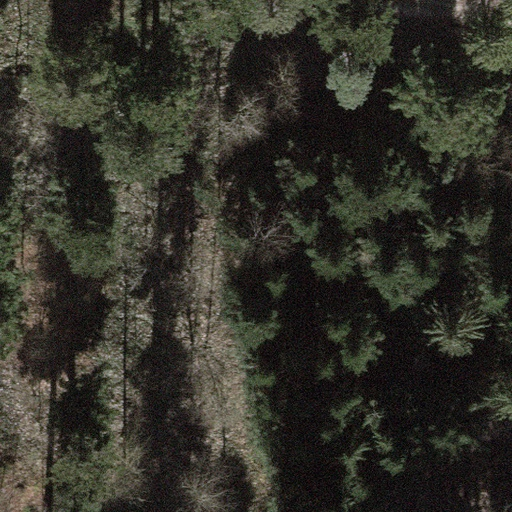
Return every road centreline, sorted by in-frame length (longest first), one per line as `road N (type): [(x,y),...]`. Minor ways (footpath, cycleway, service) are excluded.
road 1 (track): [(511,417),(392,471),(335,511)]
road 2 (track): [(378,0),(511,13)]
